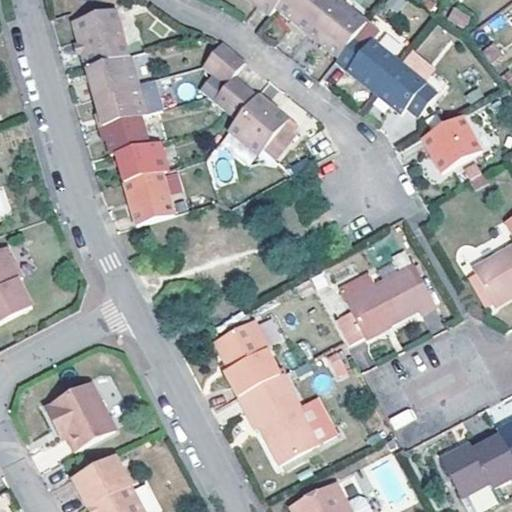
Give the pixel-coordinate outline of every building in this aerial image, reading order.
[(248,0),(270,17),(276,11),(284,0),(248,0)] [(307,35),(335,0),(284,0),(276,11),(307,35)] [(335,0),(307,35),(339,60),(355,39),(368,24),(337,0),(335,0)] [(404,0),(390,0),(388,4),(399,12),(407,2),(404,0)] [(465,28),(471,15),(453,7),(447,20),(465,28)] [(87,54),(91,71),(130,60),(116,11),(77,22),(79,30),(87,54)] [(438,23),(415,48),(433,64),(455,39),(438,23)] [(368,24),(355,39),(367,48),(372,42),(379,33),(368,24)] [(87,54),(79,30),(70,32),(77,57),(87,54)] [(374,95),(399,64),(372,42),(367,48),(355,39),(339,60),(336,63),(374,95)] [(234,55),(223,45),(203,68),(214,79),(234,55)] [(495,45),(482,53),(491,66),(503,57),(495,45)] [(403,66),(426,85),(435,72),(412,54),(403,66)] [(246,64),(234,55),(214,79),(202,94),(214,103),(226,89),(234,79),(246,64)] [(95,100),(138,88),(130,60),(91,71),(87,72),(95,100)] [(426,85),(403,66),(399,64),(374,95),(403,116),(408,111),(420,120),(438,94),(426,85)] [(226,112),(246,87),(234,79),(226,89),(214,103),(226,112)] [(95,100),(104,129),(143,119),(163,112),(154,83),(138,88),(95,100)] [(226,112),(238,121),(257,96),(246,87),(226,112)] [(238,121),(228,133),(260,157),(265,153),(277,163),(298,136),(285,126),(287,121),(257,96),(238,121)] [(463,118),(423,141),(442,175),(482,153),(463,118)] [(116,156),(151,146),(143,119),(104,129),(112,157),(116,156)] [(167,173),(158,144),(151,146),(116,156),(125,186),(163,175),(167,173)] [(474,189),(487,183),(475,162),(463,169),(474,189)] [(125,186),(137,227),(175,217),(163,175),(125,186)] [(511,184),(508,178),(495,186),(504,201),(511,196),(511,184)] [(511,248),(473,270),(493,304),(511,293),(511,248)] [(7,250),(0,253),(0,325),(32,308),(18,282),(22,279),(7,250)] [(372,289),(347,303),(365,338),(418,310),(420,315),(435,308),(415,267),(372,289)] [(339,290),(347,303),(372,289),(365,275),(339,290)] [(511,293),(493,304),(495,308),(511,298),(511,293)] [(282,376),(286,373),(283,367),(277,371),(267,353),(270,351),(254,323),(216,343),(227,365),(231,372),(226,375),(240,399),(282,376)] [(339,350),(323,356),(333,381),(348,375),(339,350)] [(301,411),(282,376),(240,399),(257,431),(261,430),(282,468),(319,445),(301,411)] [(92,388),(47,411),(57,429),(65,424),(70,437),(67,438),(75,454),(117,432),(92,388)] [(301,411),(319,445),(337,437),(318,401),(301,411)] [(394,430),(416,419),(410,407),(388,418),(394,430)] [(63,441),(67,438),(70,437),(65,424),(57,429),(63,441)] [(500,437),(511,458),(511,424),(498,432),(500,437)] [(493,490),(511,479),(511,458),(500,437),(474,452),(466,457),(463,451),(442,462),(462,500),(490,485),(493,490)] [(471,446),(463,451),(466,457),(474,452),(471,446)] [(396,454),(366,465),(383,511),(392,511),(415,504),(396,454)] [(143,511),(116,457),(74,481),(88,509),(94,507),(96,511),(143,511)] [(337,485),(313,499),(316,502),(332,493),(340,507),(346,504),(337,485)] [(316,502),(313,499),(292,509),(292,511),(371,511),(365,499),(360,497),(346,504),(340,507),(332,493),(316,502)]
